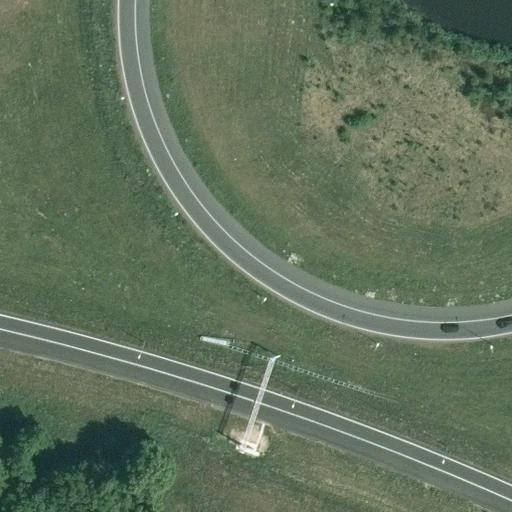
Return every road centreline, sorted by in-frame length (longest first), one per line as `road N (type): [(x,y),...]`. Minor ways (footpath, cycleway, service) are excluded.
road 1 (motorway): [(511,326),(384,327),(328,311),(260,275),(222,242),(163,163),(130,52),(128,0)]
road 2 (motorway): [(0,324),(258,394),(511,492)]
